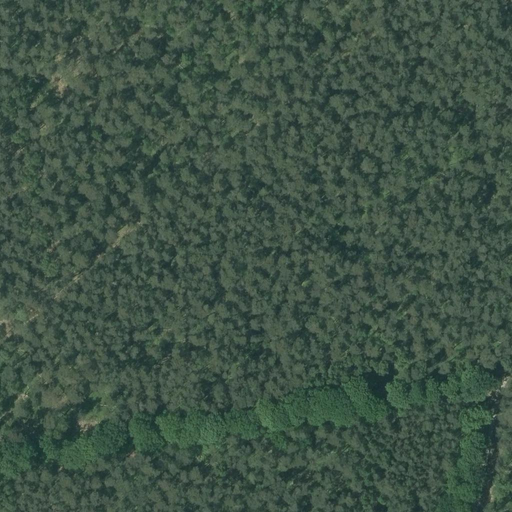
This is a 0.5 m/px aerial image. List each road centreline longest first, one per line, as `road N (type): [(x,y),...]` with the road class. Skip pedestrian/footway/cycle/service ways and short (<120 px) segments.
road 1 (track): [(0,338),(406,0)]
road 2 (track): [(492,388),(466,511)]
